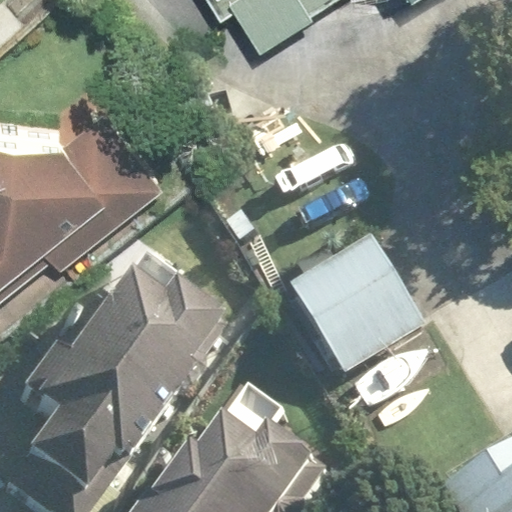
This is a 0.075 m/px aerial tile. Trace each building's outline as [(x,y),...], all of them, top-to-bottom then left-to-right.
[(219,0),(246,42),(313,0),(219,0)] [(98,105),(59,137),(0,124),(0,274),(96,196),(115,219),(161,182),(98,105)] [(371,246),(286,294),(341,391),(426,343),(371,246)] [(95,511),(220,335),(131,273),(99,320),(84,310),(8,418),(39,441),(2,494),(28,511),(95,511)] [(296,433),(249,401),(199,473),(183,462),(149,511),(289,511),(314,476),(282,454),(296,433)] [(511,511),(511,473),(449,511),(511,511)]
